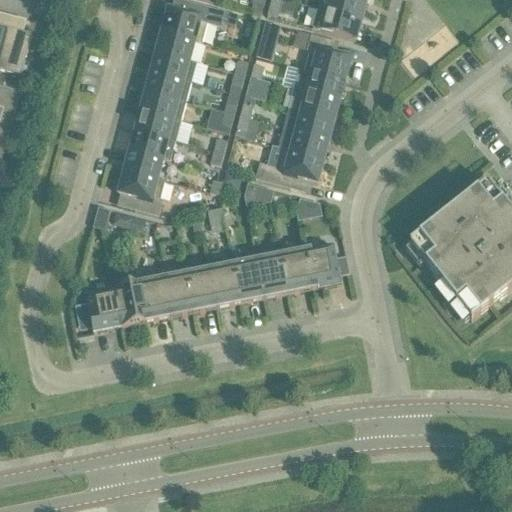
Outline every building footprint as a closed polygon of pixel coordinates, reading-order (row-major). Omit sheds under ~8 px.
[(264,0),(253,0),(251,9),(261,12),(264,0)] [(361,25),(366,5),(347,0),(320,0),(317,13),(361,25)] [(282,4),(271,1),(267,13),(278,16),(282,4)] [(218,32),(223,16),(189,7),(186,18),(167,13),(160,37),(201,47),(206,28),(218,32)] [(355,45),(361,25),(317,13),(312,33),(355,45)] [(0,73),(12,77),(23,36),(14,33),(17,22),(0,17),(0,73)] [(227,18),(225,27),(235,30),(238,21),(227,18)] [(201,48),(201,47),(160,37),(155,56),(189,65),(194,46),(201,48)] [(304,75),(344,86),(351,62),(331,57),(334,45),(310,39),(306,55),(309,56),(304,75)] [(155,56),(150,76),(191,87),(196,67),(189,65),(155,56)] [(234,78),(244,80),(247,68),(238,65),(234,78)] [(250,82),(259,84),(263,72),(253,69),(250,82)] [(277,71),(273,92),(285,94),(289,74),(277,71)] [(297,73),(291,93),(306,97),(339,106),(344,86),(304,75),(304,76),(297,73)] [(150,76),(144,96),(178,105),(185,107),(191,87),(150,76)] [(241,93),(244,80),(234,78),(231,90),(241,93)] [(256,97),(259,84),(250,82),(246,94),(256,97)] [(291,93),(286,113),(300,116),(334,125),(339,106),(306,97),(291,93)] [(0,160),(16,100),(17,100),(18,99),(0,94),(0,160)] [(144,96),(139,115),(180,126),(185,107),(178,105),(144,96)] [(224,117),(233,120),(237,107),(227,104),(224,117)] [(239,121),(249,124),(252,111),(243,108),(239,121)] [(286,113),(281,132),(295,136),(329,145),(334,125),(300,116),(286,113)] [(175,146),(180,126),(139,115),(134,135),(175,146)] [(230,132),(233,120),(224,117),(220,130),(230,132)] [(246,136),(249,124),(239,121),(236,134),(246,136)] [(281,132),(276,152),(283,154),(323,165),(329,145),(295,136),(281,132)] [(169,166),(175,146),(134,135),(129,155),(162,164),(169,166)] [(213,156),(223,159),(226,146),(216,144),(213,156)] [(259,168),(255,184),(290,194),(293,182),(317,189),(323,165),(283,154),(276,152),(271,151),(266,170),(259,168)] [(157,183),(162,164),(129,155),(123,175),(164,185),(157,183)] [(219,172),(223,159),(213,156),(210,169),(219,172)] [(159,205),(164,185),(123,175),(117,198),(136,204),(133,215),(157,221),(161,205),(159,205)] [(212,185),(209,198),(218,200),(222,187),(212,185)] [(511,219),(486,187),(409,248),(470,326),(511,292),(511,219)] [(221,212),(224,227),(237,225),(233,209),(221,212)] [(201,238),(219,234),(214,213),(196,218),(201,238)] [(142,237),(144,226),(144,224),(133,222),(133,223),(131,234),(142,237)] [(168,225),(168,235),(188,235),(187,224),(168,225)] [(333,251),(304,257),(311,295),(340,289),(339,281),(349,279),(346,261),(345,261),(335,263),(333,251)] [(287,299),(311,295),(304,257),(280,261),(287,299)] [(264,304),(287,299),(280,261),(256,266),(264,304)] [(240,309),(264,304),(256,266),(233,271),(240,309)] [(217,313),(240,309),(233,271),(209,275),(217,313)] [(193,318),(217,313),(209,275),(186,280),(193,318)] [(170,323),(193,318),(186,280),(162,285),(170,323)] [(146,327),(170,323),(162,285),(138,289),(146,327)] [(138,289),(114,294),(114,295),(121,331),(121,332),(146,327),(138,289)] [(86,301),(93,337),(121,331),(114,295),(86,301)]
